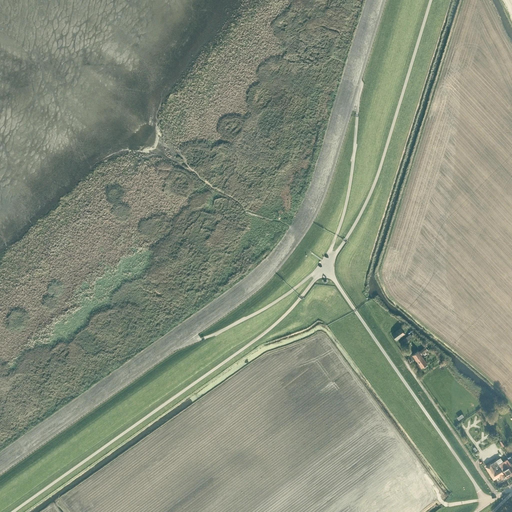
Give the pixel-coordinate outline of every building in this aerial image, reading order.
[(404,333),(401,329),(400,328),(391,334),(396,340),(404,334),(404,333)] [(402,345),(412,336),(410,334),(400,342),(402,345)] [(428,350),(425,346),(419,351),(421,355),(428,350)] [(421,368),(427,364),(418,351),(412,356),(417,363),(416,364),(420,369),(421,368)] [(511,469),(510,467),(508,468),(508,467),(511,465),(507,460),(503,463),(506,467),(501,471),(507,478),(511,474),(511,469)] [(496,461),(486,467),(494,479),(499,476),(500,478),(504,475),(501,471),(502,470),(499,464),(496,461)]
